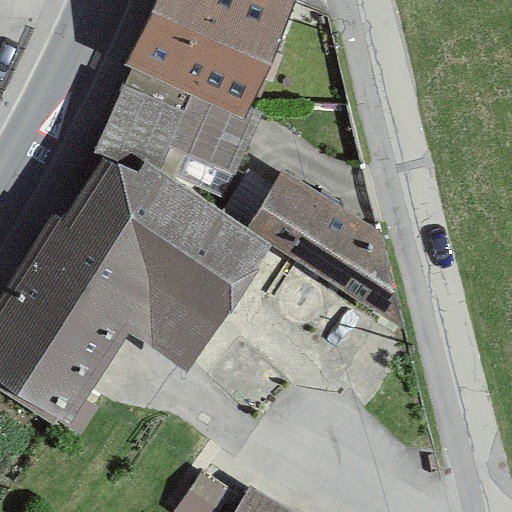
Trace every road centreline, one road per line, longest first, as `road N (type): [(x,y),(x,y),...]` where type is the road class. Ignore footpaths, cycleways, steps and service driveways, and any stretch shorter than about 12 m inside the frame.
road 1 (residential): [(491,511),(361,0)]
road 2 (tertiary): [(0,207),(103,0)]
